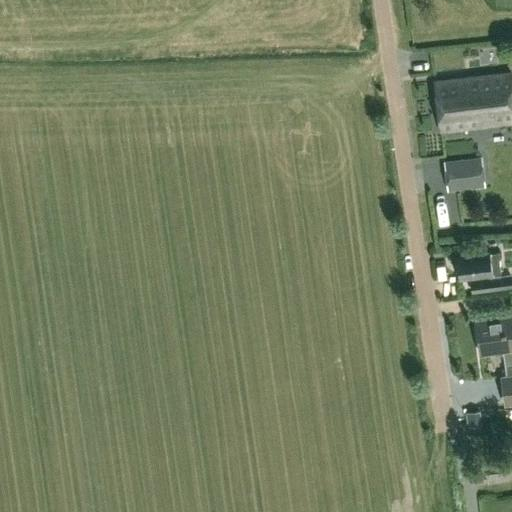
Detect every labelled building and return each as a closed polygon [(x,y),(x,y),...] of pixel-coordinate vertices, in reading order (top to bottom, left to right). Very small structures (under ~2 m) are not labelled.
[(511,120),(511,77),(511,71),(435,80),(440,130),(511,120)] [(468,159),(444,161),(447,189),(471,186),(468,159)] [(501,274),(498,252),(490,253),(490,252),(457,256),(459,278),(501,274)] [(471,293),(511,287),(511,278),(511,275),(470,280),(471,293)] [(511,315),(476,321),(480,353),(503,350),(505,362),(503,362),(504,374),(500,375),(504,405),(511,404),(511,315)] [(511,479),(507,455),(482,459),(486,483),(511,479)]
